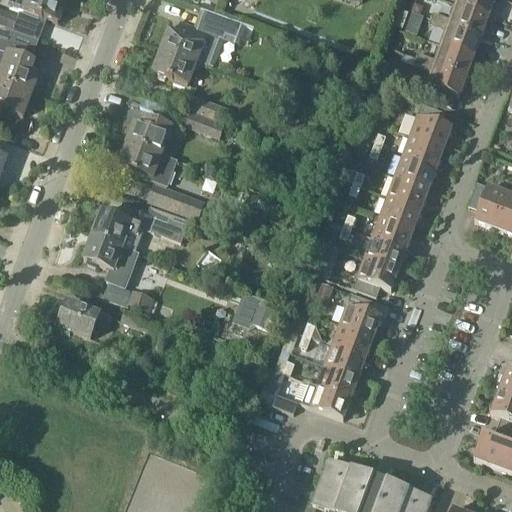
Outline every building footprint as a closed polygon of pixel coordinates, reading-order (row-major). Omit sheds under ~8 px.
[(12,0),(9,11),(45,24),(46,22),(58,26),(66,2),(60,0),(12,0)] [(459,0),(456,8),(490,20),(497,0),(496,0),(459,0)] [(456,8),(451,23),(449,28),(482,41),(490,20),(456,8)] [(0,13),(0,27),(12,32),(17,20),(0,13)] [(205,13),(197,33),(208,38),(224,44),(225,43),(234,47),(242,27),(205,13)] [(443,20),(434,17),(430,29),(438,32),(443,20)] [(438,32),(447,35),(442,49),(475,61),(482,41),(449,28),(451,23),(443,20),(438,32)] [(171,35),(164,52),(197,64),(214,71),(224,44),(208,38),(197,33),(192,31),(182,28),(178,38),(171,35)] [(0,33),(0,47),(6,49),(10,38),(0,33)] [(442,49),(436,64),(434,70),(468,82),(475,61),(442,49)] [(155,76),(173,83),(173,85),(187,91),(197,64),(164,52),(155,76)] [(0,85),(32,98),(39,79),(31,76),(34,67),(0,53),(0,85)] [(410,60),(408,66),(414,68),(424,72),(428,61),(418,57),(417,62),(410,60)] [(426,91),(422,102),(452,112),(456,101),(460,103),(468,82),(434,70),(436,64),(428,61),(424,72),(432,75),(426,91)] [(0,114),(7,117),(8,116),(23,121),(32,98),(0,85),(0,114)] [(189,113),(224,126),(229,114),(194,101),(189,113)] [(446,117),(422,109),(410,140),(445,153),(452,132),(442,128),(446,117)] [(221,142),(225,130),(188,116),(183,129),(221,142)] [(143,131),(136,128),(129,147),(163,159),(173,132),(147,122),(143,131)] [(386,142),(378,139),(374,150),(382,153),(386,142)] [(402,161),(437,174),(445,153),(410,140),(402,161)] [(129,147),(120,169),(139,176),(138,179),(153,185),(167,190),(177,164),(163,159),(129,147)] [(370,161),(377,164),(382,153),(374,150),(370,161)] [(395,181),(429,194),(437,174),(402,161),(395,181)] [(341,184),(353,189),(361,192),(365,180),(358,177),(345,173),(341,184)] [(387,201),(422,214),(429,194),(395,181),(387,201)] [(468,211),(479,215),(475,226),(496,234),(509,199),(477,188),(468,211)] [(349,200),(357,203),(361,192),(353,189),(349,200)] [(150,208),(182,219),(187,205),(155,194),(150,208)] [(511,200),(509,199),(496,234),(511,240),(511,200)] [(380,221),(414,234),(422,214),(387,201),(380,221)] [(94,239),(131,254),(137,256),(146,233),(182,247),(188,230),(170,223),(172,219),(148,210),(144,218),(133,214),(128,225),(103,215),(94,239)] [(356,223),(348,220),(344,231),(351,234),(356,223)] [(372,242),(407,255),(414,234),(380,221),(372,242)] [(340,243),(347,245),(351,234),(344,231),(340,243)] [(94,239),(84,263),(109,273),(106,282),(125,290),(137,256),(131,254),(94,239)] [(365,262),(399,275),(407,255),(372,242),(365,262)] [(399,275),(365,262),(353,294),(377,303),(381,292),(391,296),(399,275)] [(127,312),(128,308),(150,316),(154,303),(135,296),(134,297),(108,287),(102,303),(127,312)] [(375,307),(351,298),(339,330),(374,343),(382,322),(371,318),(375,307)] [(260,303),(251,325),(268,331),(276,309),(260,303)] [(97,317),(69,306),(60,331),(92,343),(98,328),(108,332),(112,321),(98,316),(97,317)] [(126,312),(121,327),(159,342),(164,327),(126,312)] [(315,331),(308,329),(304,340),(311,343),(315,331)] [(332,350),(366,363),(374,343),(339,330),(332,350)] [(299,351),(307,354),(311,343),(304,340),(299,351)] [(324,371),(359,384),(366,363),(332,350),(324,371)] [(274,374),(283,377),(283,378),(290,381),(294,370),(278,364),(274,374)] [(317,391),(351,404),(359,384),(324,371),(317,391)] [(511,376),(507,375),(499,397),(511,401),(511,376)] [(309,388),(300,411),(343,427),(351,404),(317,391),(309,388)] [(266,396),(262,407),(294,419),(298,408),(275,399),(266,396)] [(491,419),(501,423),(497,434),(511,439),(511,401),(499,397),(491,419)] [(493,446),(483,442),(474,465),(511,478),(511,439),(497,434),(493,446)] [(428,511),(431,506),(329,468),(313,511),(308,510),(306,511),(428,511)]
